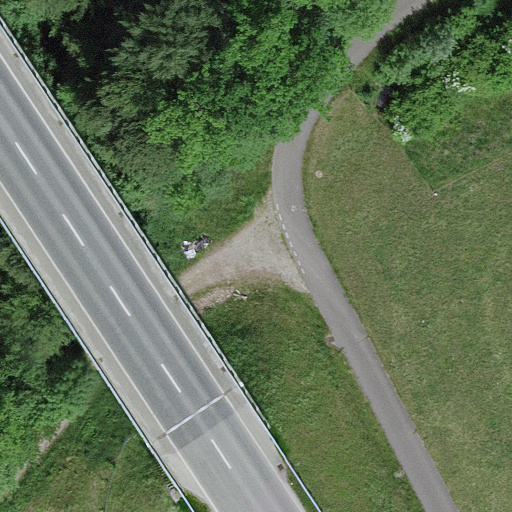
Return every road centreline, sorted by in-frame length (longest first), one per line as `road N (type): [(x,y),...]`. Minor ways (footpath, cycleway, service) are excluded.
road 1 (unclassified): [(442,511),(289,216),(286,167),(303,107),(359,40),(413,0)]
road 2 (tertiary): [(260,511),(0,116)]
road 3 (track): [(289,216),(204,273),(0,484)]
